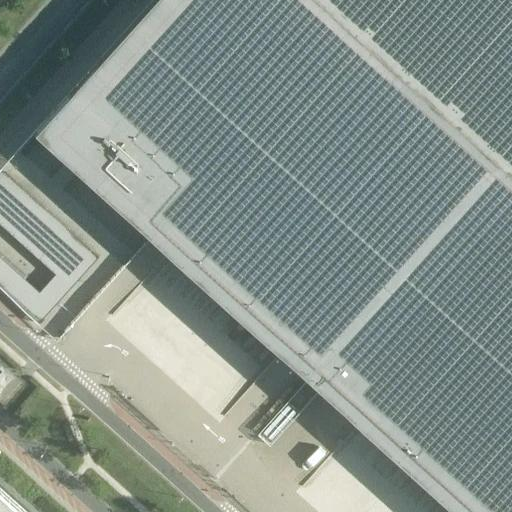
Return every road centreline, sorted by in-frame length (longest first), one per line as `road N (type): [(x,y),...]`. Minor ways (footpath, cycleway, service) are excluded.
road 1 (unclassified): [(208,511),(0,321)]
road 2 (unclassified): [(0,422),(100,511)]
